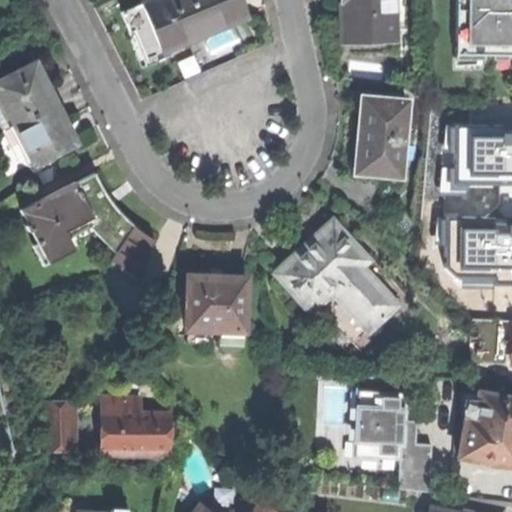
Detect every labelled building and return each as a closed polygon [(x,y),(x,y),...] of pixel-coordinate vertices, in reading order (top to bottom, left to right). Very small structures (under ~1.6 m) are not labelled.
[(204,31),(246,13),(240,0),(141,0),(149,19),(161,48),(204,31)] [(350,0),(351,34),(393,33),(392,0),(350,0)] [(511,0),(456,0),(456,54),(511,54),(511,0)] [(150,53),(161,48),(149,19),(134,28),(150,53)] [(15,122),(55,102),(45,82),(35,63),(0,80),(0,107),(0,108),(6,105),(15,122)] [(355,167),(400,170),(404,123),(408,123),(409,105),(406,105),(406,96),(361,92),(358,127),(355,167)] [(64,121),(55,102),(15,122),(24,141),(18,143),(19,145),(29,164),(75,141),(64,121)] [(0,108),(0,107),(0,122),(3,128),(15,122),(6,105),(0,108)] [(492,135),(511,135),(511,119),(491,120),(492,135)] [(24,141),(15,122),(3,128),(13,148),(19,145),(18,143),(24,141)] [(511,169),(492,167),(491,179),(505,180),(498,243),(511,244),(511,169)] [(32,229),(38,242),(48,261),(75,247),(72,240),(67,230),(86,219),(95,229),(116,252),(110,260),(138,280),(145,267),(143,266),(151,253),(148,252),(156,238),(132,222),(117,205),(105,189),(96,172),(77,181),(76,180),(21,208),(29,223),(32,229)] [(497,255),(498,243),(505,180),(491,179),(475,178),(461,176),(454,251),(497,255)] [(72,240),(95,229),(86,219),(67,230),(72,240)] [(296,250),(277,267),(347,347),(371,326),(336,286),(365,260),(371,256),(338,219),(311,243),(308,240),(296,250)] [(48,261),(38,242),(34,244),(44,263),(48,261)] [(336,286),(371,326),(400,300),(365,260),(336,286)] [(218,326),(244,327),(246,274),(223,273),(223,279),(216,278),(211,278),(211,273),(189,272),(187,325),(218,326)] [(473,348),(487,349),(487,314),(474,314),(473,348)] [(218,341),(218,326),(187,325),(187,340),(218,341)] [(218,326),(218,341),(244,342),(244,327),(218,326)] [(401,484),(432,486),(432,468),(434,439),(413,438),(414,420),(405,420),(406,388),(363,385),(362,402),(359,401),(358,436),(363,436),(362,453),(402,455),(401,484)] [(497,456),(511,458),(511,390),(481,386),(481,389),(477,412),(468,410),(467,415),(461,450),(481,453),(485,458),(493,460),(497,456)] [(0,451),(14,449),(0,387),(0,451)] [(464,414),(467,415),(468,410),(477,412),(481,389),(465,387),(464,414)] [(104,411),(138,411),(138,396),(104,395),(104,411)] [(166,396),(138,396),(138,411),(156,411),(166,411),(166,396)] [(47,449),(76,447),(73,397),(43,399),(47,449)] [(156,449),(156,411),(138,411),(104,411),(103,449),(129,449),(156,449)] [(166,411),(156,411),(156,449),(172,449),(172,411),(166,411)] [(495,499),(496,486),(475,484),(474,497),(495,499)] [(240,511),(252,511),(259,500),(250,495),(241,511),(240,511)] [(280,511),(259,500),(252,511),(280,511)] [(219,511),(205,501),(196,511),(219,511)] [(479,511),(433,502),(430,511),(479,511)]
